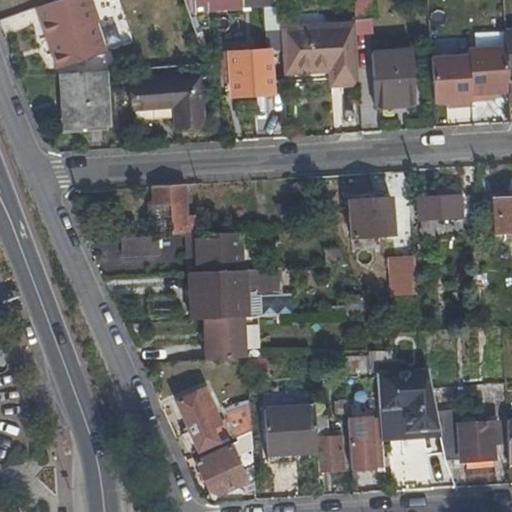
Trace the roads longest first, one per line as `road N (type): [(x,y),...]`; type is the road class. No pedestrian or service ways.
road 1 (residential): [(511,145),(63,178),(34,171)]
road 2 (residential): [(188,511),(34,171)]
road 3 (secondary): [(104,511),(87,426),(0,195)]
road 4 (residential): [(511,503),(338,511)]
